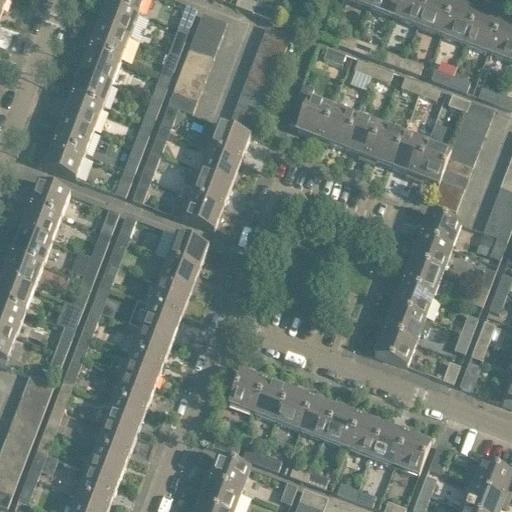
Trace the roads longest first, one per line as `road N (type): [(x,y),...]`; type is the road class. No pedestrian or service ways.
road 1 (residential): [(511,427),(224,322)]
road 2 (residential): [(224,322),(276,188),(393,235)]
road 3 (residential): [(150,511),(224,322)]
road 4 (residential): [(0,152),(59,0)]
